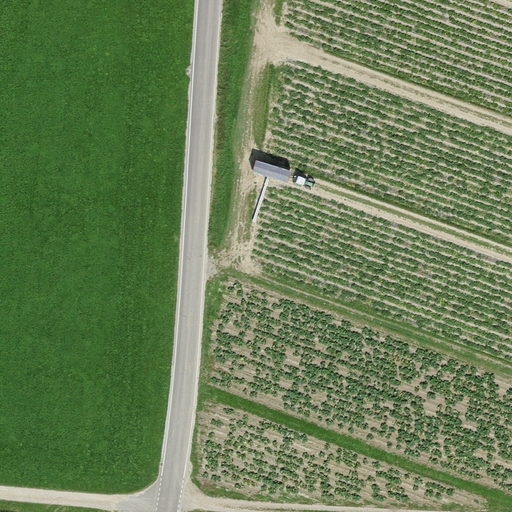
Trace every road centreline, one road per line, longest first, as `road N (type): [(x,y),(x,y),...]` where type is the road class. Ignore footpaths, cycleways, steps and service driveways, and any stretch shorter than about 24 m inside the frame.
road 1 (unclassified): [(205,0),(167,511)]
road 2 (track): [(0,493),(250,511)]
